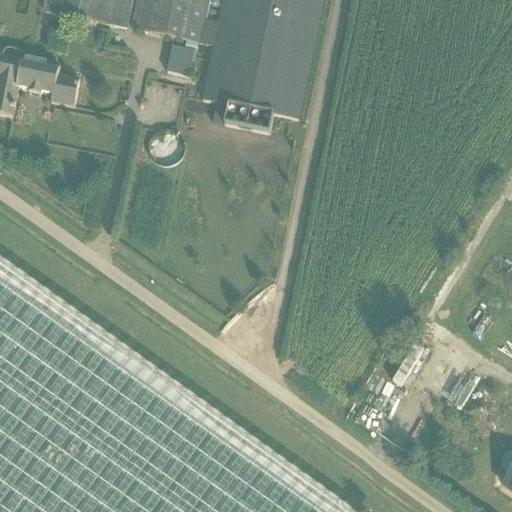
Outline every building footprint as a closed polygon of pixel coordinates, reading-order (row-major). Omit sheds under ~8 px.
[(125,0),(47,0),(44,16),(119,31),(125,0)] [(138,0),(132,34),(207,50),(216,0),(138,0)] [(0,75),(0,124),(14,128),(20,105),(77,120),(86,86),(59,79),(62,67),(6,53),(0,75)] [(175,81),(198,85),(203,59),(180,54),(175,81)] [(511,199),(511,178),(503,194),(511,199)] [(347,511),(0,266),(0,511),(347,511)] [(511,401),(511,383),(420,326),(393,369),(492,432),(511,401)] [(511,485),(511,455),(497,474),(511,485)]
